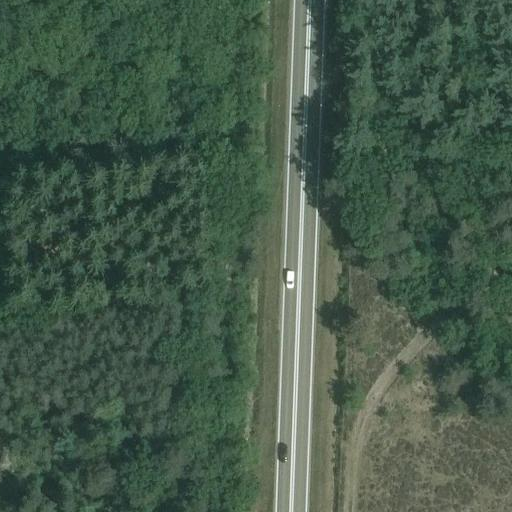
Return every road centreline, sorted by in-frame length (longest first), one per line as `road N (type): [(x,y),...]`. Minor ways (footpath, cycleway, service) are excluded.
road 1 (trunk): [(291,511),(311,0)]
road 2 (track): [(236,0),(226,292)]
road 3 (track): [(226,292),(215,511)]
road 4 (track): [(421,340),(360,417),(348,511)]
